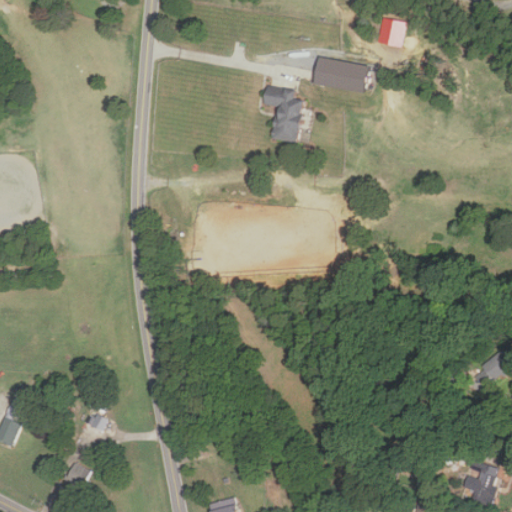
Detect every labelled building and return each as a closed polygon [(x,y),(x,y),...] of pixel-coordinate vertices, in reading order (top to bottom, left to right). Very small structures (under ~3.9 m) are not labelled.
[(408,22),(384,18),(379,43),(403,47),(408,22)] [(321,56),(316,83),(367,93),(373,66),(321,56)] [(303,100),(295,99),(296,89),(266,85),(264,104),(277,106),(272,139),(297,142),(303,100)] [(505,348),(511,356),(511,367),(486,388),(477,376),(487,368),(484,363),(505,348)] [(0,440),(13,446),(30,405),(13,398),(0,429),(0,440)] [(83,428),(107,438),(114,421),(91,410),(83,428)] [(84,486),(90,470),(75,464),(69,479),(84,486)] [(489,506),(500,469),(484,464),(472,500),(489,506)] [(400,483),(427,493),(431,483),(403,473),(400,483)] [(210,504),(211,511),(237,511),(235,498),(210,504)] [(416,511),(436,511),(438,507),(420,501),(416,511)]
